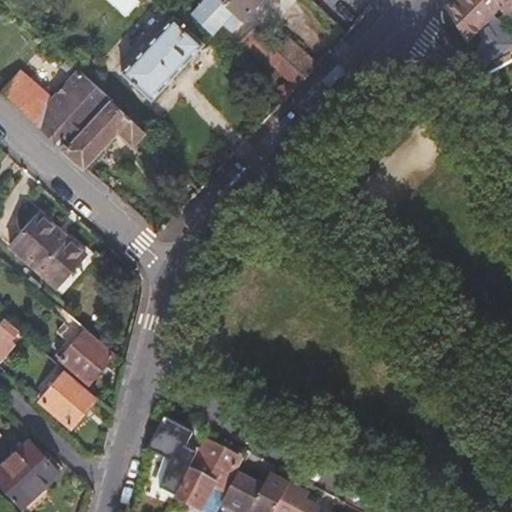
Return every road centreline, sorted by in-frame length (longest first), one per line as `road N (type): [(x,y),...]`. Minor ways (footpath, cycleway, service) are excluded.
road 1 (tertiary): [(419,0),(163,266)]
road 2 (residential): [(139,375),(395,511)]
road 3 (residential): [(0,121),(163,266)]
road 4 (residential): [(511,164),(420,0)]
road 5 (tertiary): [(139,375),(109,511)]
